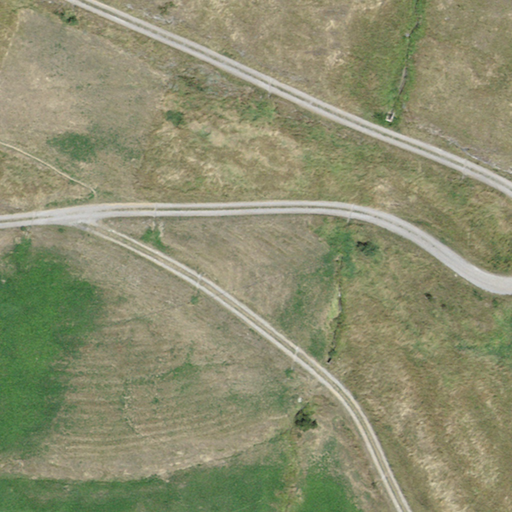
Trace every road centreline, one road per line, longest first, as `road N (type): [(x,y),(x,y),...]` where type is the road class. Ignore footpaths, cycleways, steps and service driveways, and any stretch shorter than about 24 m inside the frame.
road 1 (track): [(511,287),(497,288),(383,219),(294,205),(0,225)]
road 2 (track): [(69,0),(511,193)]
